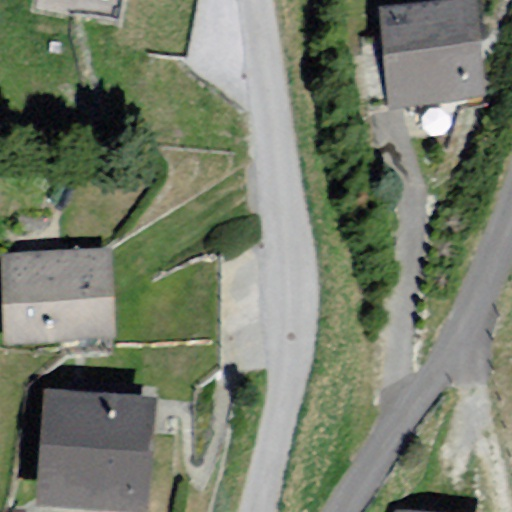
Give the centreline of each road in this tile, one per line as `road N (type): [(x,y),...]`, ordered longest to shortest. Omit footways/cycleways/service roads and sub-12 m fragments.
road 1 (residential): [(252,0),(282,182),(298,370),(259,511)]
road 2 (residential): [(356,511),(498,274),(511,229)]
